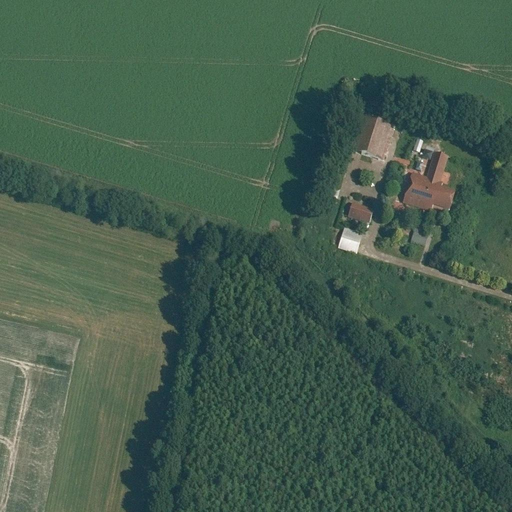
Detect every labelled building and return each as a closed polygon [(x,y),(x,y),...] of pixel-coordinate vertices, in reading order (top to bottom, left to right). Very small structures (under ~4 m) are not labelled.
[(350,109),(339,144),(379,157),(391,123),(350,109)] [(420,128),(416,145),(482,164),(487,147),(420,128)] [(447,218),(449,212),(456,190),(440,185),(448,159),(427,152),(420,174),(407,169),(397,202),(447,218)] [(338,200),(340,190),(327,186),(324,196),(338,200)] [(348,219),(367,225),(371,210),(353,205),(348,219)] [(333,248),(353,255),(360,235),(340,228),(333,248)] [(425,247),(429,235),(416,230),(411,243),(425,247)]
